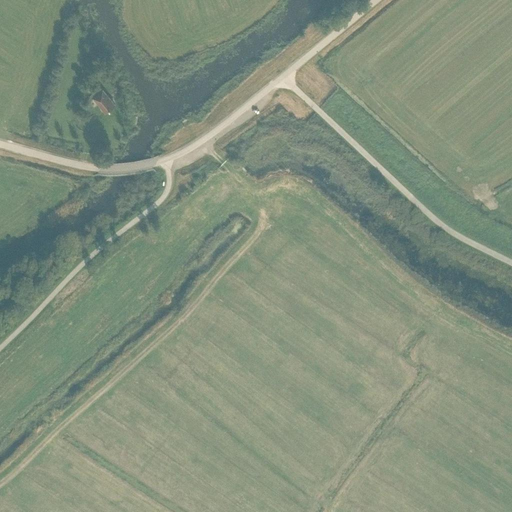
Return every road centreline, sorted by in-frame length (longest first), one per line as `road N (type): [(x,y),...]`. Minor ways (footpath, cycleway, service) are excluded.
road 1 (track): [(199,141),(257,198),(261,230),(194,308),(0,482)]
road 2 (unclassified): [(283,76),(199,141),(148,165),(90,167),(0,147)]
road 3 (unclassified): [(511,267),(430,221),(283,76)]
road 4 (unclassified): [(283,76),(378,0)]
